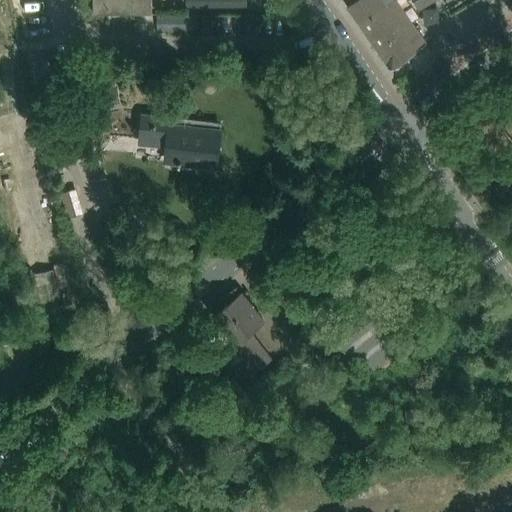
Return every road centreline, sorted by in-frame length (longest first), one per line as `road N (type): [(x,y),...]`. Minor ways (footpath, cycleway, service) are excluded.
road 1 (tertiary): [(0,465),(115,353),(381,145)]
road 2 (tertiary): [(511,283),(418,151)]
road 3 (tertiary): [(387,110),(313,0)]
